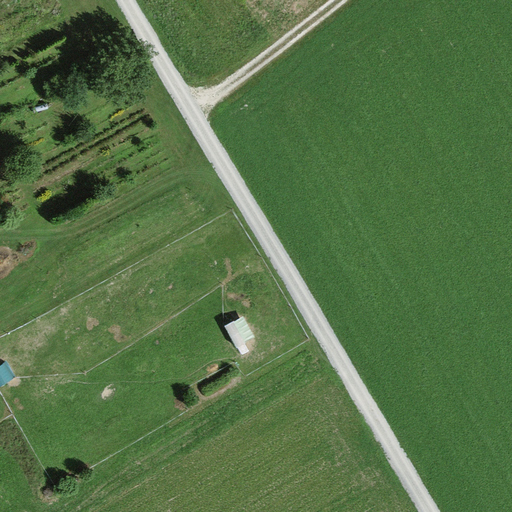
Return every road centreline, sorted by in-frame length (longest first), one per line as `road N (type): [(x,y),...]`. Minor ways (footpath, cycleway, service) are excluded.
road 1 (track): [(444,511),(143,0)]
road 2 (track): [(335,0),(206,105)]
